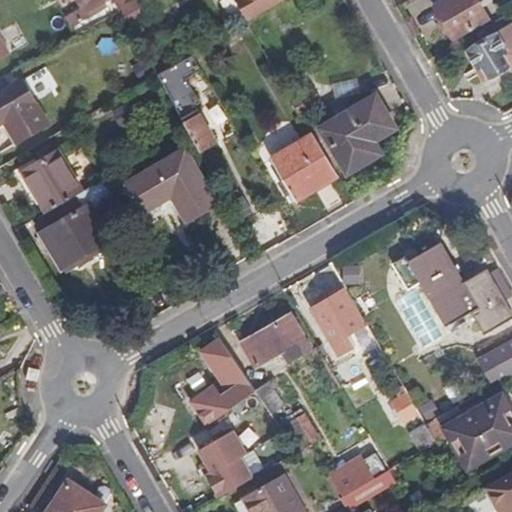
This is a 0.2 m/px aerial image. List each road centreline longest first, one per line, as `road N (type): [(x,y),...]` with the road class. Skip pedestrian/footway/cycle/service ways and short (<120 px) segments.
road 1 (residential): [(109,370),(433,178)]
road 2 (residential): [(445,133),(367,0)]
road 3 (residential): [(0,242),(69,359)]
road 4 (residential): [(0,510),(66,407)]
